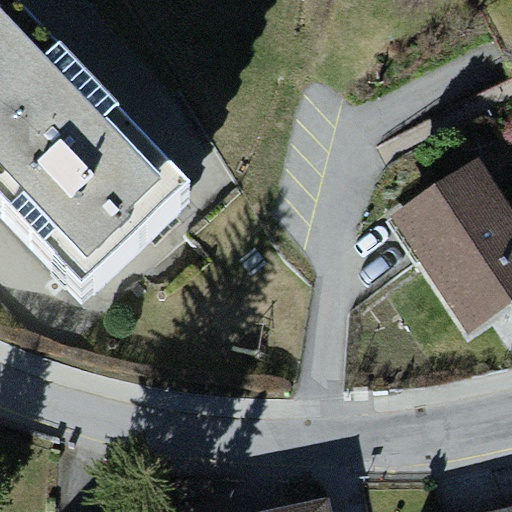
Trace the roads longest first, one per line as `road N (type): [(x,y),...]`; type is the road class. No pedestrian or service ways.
road 1 (residential): [(349,436),(157,433),(0,383)]
road 2 (residential): [(511,412),(349,436)]
